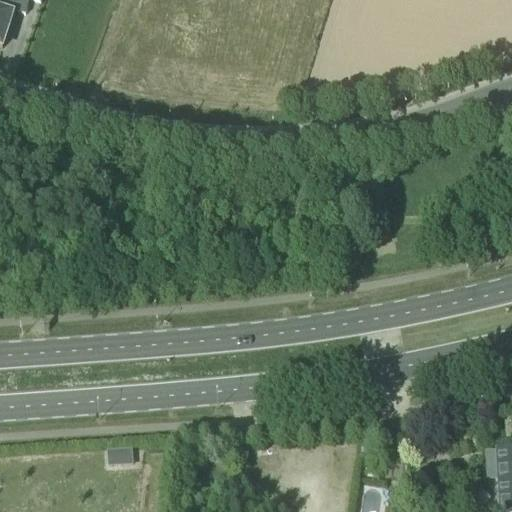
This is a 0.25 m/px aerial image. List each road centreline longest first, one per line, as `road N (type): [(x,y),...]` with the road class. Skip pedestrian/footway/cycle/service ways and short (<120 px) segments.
road 1 (unclassified): [(511,91),(339,133),(252,143),(132,124),(0,85)]
road 2 (primary): [(511,287),(315,327),(0,355)]
road 3 (primary): [(0,406),(242,389),(511,342)]
